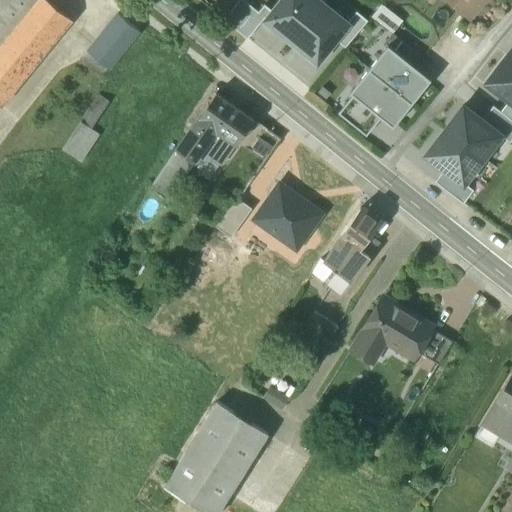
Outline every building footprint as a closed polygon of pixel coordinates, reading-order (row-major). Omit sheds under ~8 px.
[(71,19),(47,0),(8,0),(0,10),(0,105),(1,106),(71,19)] [(0,0),(0,10),(8,0),(0,0)] [(266,21),(273,13),(264,5),(258,13),(242,0),(240,0),(223,20),(247,40),(264,20),(266,21)] [(322,5),(316,0),(283,0),(273,13),(266,21),(292,42),(322,5)] [(448,0),(468,18),(484,0),(448,0)] [(442,32),(411,7),(402,19),(380,2),(371,14),(424,55),(442,32)] [(347,25),(322,5),(292,42),(316,62),(334,40),(347,25)] [(347,25),(334,40),(345,49),(367,21),(357,13),(347,25)] [(117,14),(87,52),(108,68),(109,69),(139,32),(117,14)] [(388,47),(412,65),(420,55),(393,34),(385,44),(388,47)] [(412,65),(388,47),(370,70),(412,104),(431,80),(412,65)] [(108,68),(87,52),(79,62),(100,79),(108,68)] [(511,106),(511,61),(507,58),(486,86),(508,103),(511,106)] [(370,70),(351,93),(353,95),(383,118),(394,127),(412,104),(370,70)] [(253,120),(216,94),(178,150),(194,161),(216,130),(236,143),(240,138),(253,120)] [(368,137),(383,118),(353,95),(338,113),(368,137)] [(98,97),(82,123),(91,129),(108,104),(98,97)] [(511,106),(508,103),(501,112),(511,120),(511,106)] [(508,143),(511,138),(511,120),(501,112),(492,105),(480,121),(499,136),(508,143)] [(460,106),(443,129),(482,159),(499,136),(480,121),(460,106)] [(82,123),(63,151),(80,163),(99,134),(91,129),(82,123)] [(464,183),(482,159),(443,129),(424,153),(444,169),(464,183)] [(236,143),(216,130),(194,161),(202,167),(209,157),(221,166),(236,143)] [(251,151),(265,160),(273,148),(259,139),(251,151)] [(178,150),(153,183),(170,195),(189,169),(194,161),(178,150)] [(464,183),(444,169),(434,183),(462,204),(473,190),(464,183)] [(322,214),(279,183),(253,219),(296,249),(322,214)] [(231,200),(214,225),(231,237),(249,211),(236,202),(236,203),(231,200)] [(360,208),(339,235),(359,250),(363,244),(378,222),(360,208)] [(359,250),(339,235),(324,261),(333,268),(328,275),(339,283),(344,277),(348,280),(371,250),(363,244),(359,250)] [(432,325),(383,296),(352,348),(371,360),(382,342),(388,341),(413,356),(417,350),(431,327),(432,325)] [(315,312),(301,334),(322,349),(337,326),(315,312)] [(453,340),(431,327),(417,350),(439,364),(453,340)] [(511,375),(495,403),(511,412),(511,375)] [(218,511),(268,434),(217,402),(164,487),(203,511),(218,511)] [(511,412),(495,403),(482,424),(511,442),(511,412)]
